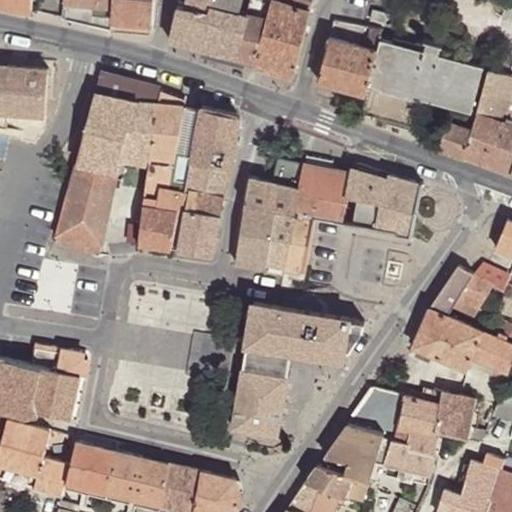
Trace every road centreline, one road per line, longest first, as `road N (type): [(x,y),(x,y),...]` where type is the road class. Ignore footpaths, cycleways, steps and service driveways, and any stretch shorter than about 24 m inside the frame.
road 1 (residential): [(292,467),(467,221),(471,197),(452,166)]
road 2 (residential): [(102,341),(91,405),(106,428),(292,467)]
road 3 (residential): [(259,90),(222,279)]
road 4 (residential): [(222,279),(125,266),(115,276),(102,341)]
road 5 (secondary): [(452,166),(301,108)]
road 6 (secondary): [(155,64),(0,28)]
